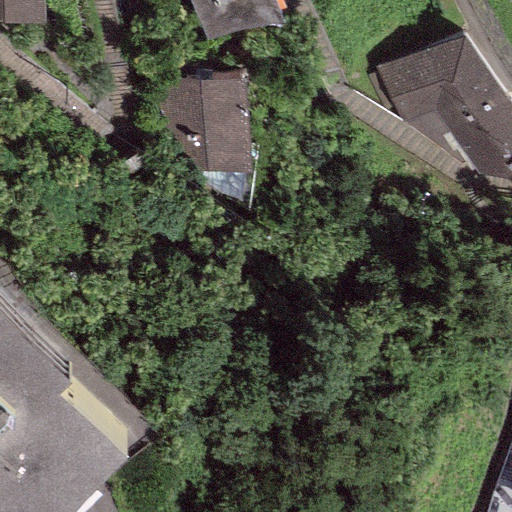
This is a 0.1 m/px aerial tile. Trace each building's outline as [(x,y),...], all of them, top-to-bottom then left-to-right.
[(43,0),(0,0),(0,19),(44,18),(43,0)] [(184,0),(203,48),(285,16),(278,0),(184,0)] [(511,142),(511,65),(464,0),(463,0),(377,62),(409,108),(432,92),(484,163),(511,142)] [(244,48),(153,59),(164,158),(256,148),(244,48)] [(0,511),(23,511),(137,387),(64,322),(79,305),(0,234),(0,511)]
